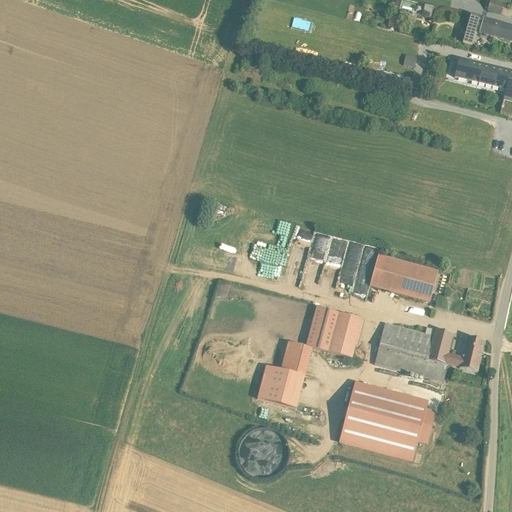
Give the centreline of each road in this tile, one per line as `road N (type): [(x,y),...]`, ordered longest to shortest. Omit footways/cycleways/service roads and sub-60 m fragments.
road 1 (track): [(247,2),(97,511)]
road 2 (unclassified): [(486,511),(497,331),(511,271)]
